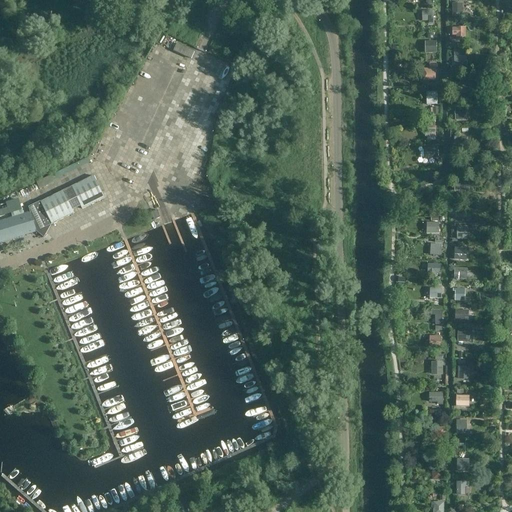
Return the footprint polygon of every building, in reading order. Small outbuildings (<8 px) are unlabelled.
[(462,3),(452,3),(452,16),(462,16),(462,3)] [(422,11),(422,21),(428,21),(428,25),(433,25),(433,11),(422,11)] [(465,27),(452,27),(452,35),(455,35),(456,40),(465,40),(465,27)] [(436,52),(436,41),(425,41),(425,53),(436,52)] [(194,52),(177,44),(174,51),(191,59),(194,52)] [(467,56),(454,56),(454,67),(467,67),(467,56)] [(435,81),(435,68),(422,68),(422,80),(435,81)] [(466,93),(466,82),(455,82),(455,93),(466,93)] [(437,105),(437,92),(426,92),(426,105),(437,105)] [(466,120),(466,106),(455,107),(455,120),(466,120)] [(435,140),(435,128),(425,128),(425,137),(427,137),(427,140),(435,140)] [(437,147),(423,148),(424,159),(438,158),(437,147)] [(73,211),(81,207),(82,209),(105,198),(94,176),(40,202),(41,204),(29,209),(30,213),(0,221),(0,242),(36,232),(42,237),(44,238),(52,224),(74,213),(73,211)] [(55,183),(51,176),(40,181),(43,188),(55,183)] [(442,199),(441,190),(427,191),(428,201),(442,199)] [(0,216),(21,210),(20,205),(0,211),(0,216)] [(439,222),(427,222),(427,233),(439,233),(439,222)] [(468,226),(457,225),(457,239),(467,239),(468,226)] [(442,244),(431,244),(430,255),(441,255),(442,244)] [(467,249),(455,248),(454,260),(466,261),(467,249)] [(440,273),(441,264),(427,263),(426,273),(440,273)] [(468,268),(454,267),(454,279),(467,280),(468,268)] [(442,288),(429,288),(429,298),(442,299),(442,288)] [(465,289),(453,288),(453,291),(455,291),(455,301),(465,301),(465,289)] [(442,309),(431,309),(431,315),(435,315),(435,325),(444,325),(444,320),(442,320),(442,309)] [(455,320),(469,320),(469,310),(455,310),(455,320)] [(470,336),(470,329),(457,329),(458,341),(469,341),(469,336),(470,336)] [(441,349),(441,336),(429,336),(429,348),(441,349)] [(442,375),(443,361),(431,361),(431,375),(442,375)] [(470,367),(458,366),(458,379),(470,379),(470,367)] [(443,406),(443,392),(429,392),(429,402),(437,402),(437,406),(443,406)] [(456,395),(456,407),(469,407),(469,395),(456,395)] [(467,434),(467,420),(456,420),(457,434),(467,434)] [(443,442),(443,429),(431,429),(431,442),(443,442)] [(469,459),(457,459),(457,472),(469,472),(469,459)] [(444,480),(444,467),(432,467),(432,480),(444,480)] [(456,481),(456,495),(465,495),(465,487),(469,487),(469,481),(456,481)] [(444,511),(444,502),(431,502),(431,505),(433,505),(433,511),(444,511)]
